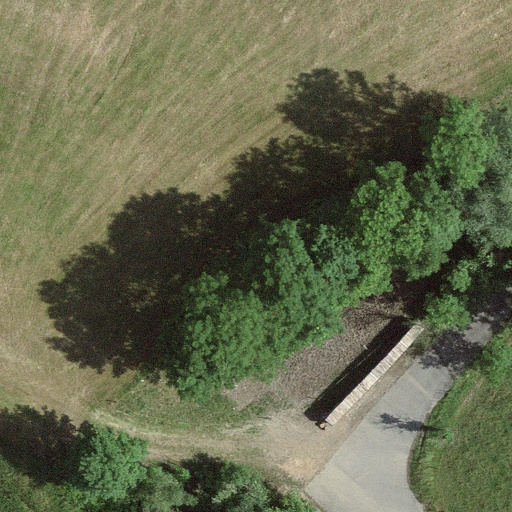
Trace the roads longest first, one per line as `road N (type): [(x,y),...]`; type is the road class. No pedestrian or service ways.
road 1 (unclassified): [(374,511),(365,485),(384,435),(424,380)]
road 2 (track): [(424,380),(511,287)]
